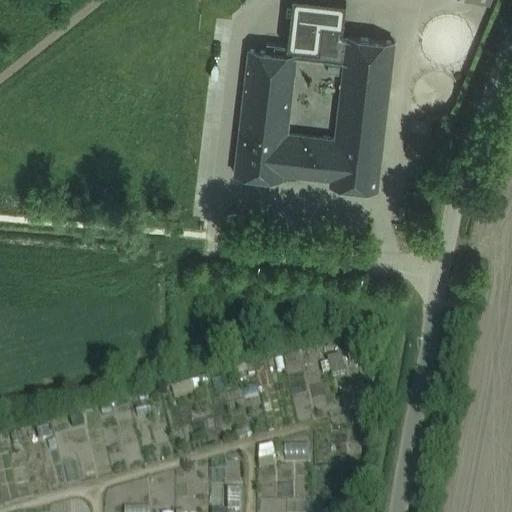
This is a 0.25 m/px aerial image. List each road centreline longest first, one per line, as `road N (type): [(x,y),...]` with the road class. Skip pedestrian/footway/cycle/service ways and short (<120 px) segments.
road 1 (unclassified): [(399,511),(440,270)]
road 2 (unclassified): [(440,270),(457,188),(511,45)]
road 3 (unclassified): [(440,270),(213,241)]
